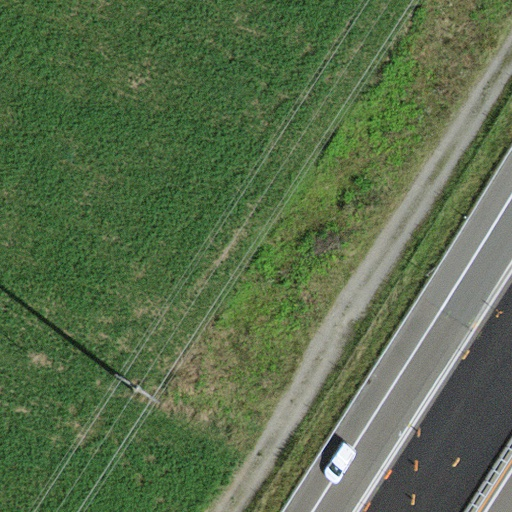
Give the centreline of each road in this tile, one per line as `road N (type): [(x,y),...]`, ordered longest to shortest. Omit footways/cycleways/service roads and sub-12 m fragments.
road 1 (track): [(229,511),(511,53)]
road 2 (motorway): [(511,232),(401,511)]
road 3 (motorway): [(511,358),(413,511)]
